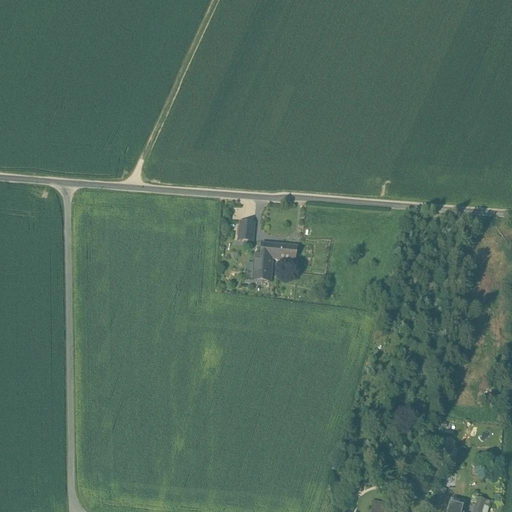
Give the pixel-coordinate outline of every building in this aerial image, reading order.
[(254,222),(240,221),(238,239),(252,240),(254,222)] [(297,244),(262,241),(260,253),(261,253),(260,257),(272,258),(295,260),(297,244)] [(272,258),(260,257),(261,253),(260,253),(258,253),(255,256),(253,278),(254,279),(256,281),(262,281),(265,279),(270,280),(272,258)] [(455,458),(457,438),(443,437),(441,457),(455,458)] [(362,480),(353,479),(351,493),(360,494),(362,480)] [(448,511),(464,511),(466,509),(460,508),(461,503),(452,500),(448,511)] [(481,511),(485,502),(477,500),(473,511),(481,511)]
